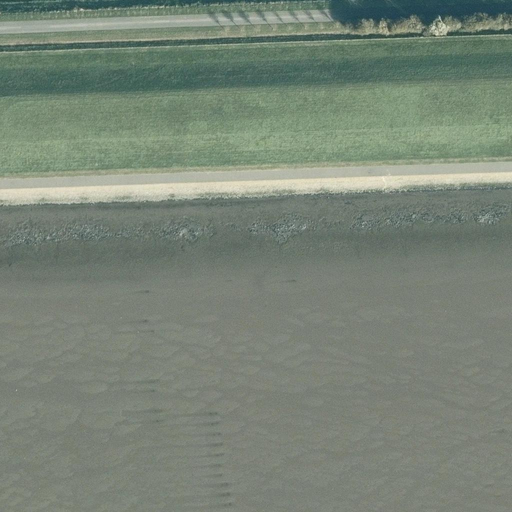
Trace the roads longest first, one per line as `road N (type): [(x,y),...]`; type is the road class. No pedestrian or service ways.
road 1 (track): [(511,168),(0,186)]
road 2 (residential): [(338,13),(0,27)]
road 3 (unclassified): [(511,8),(338,13)]
